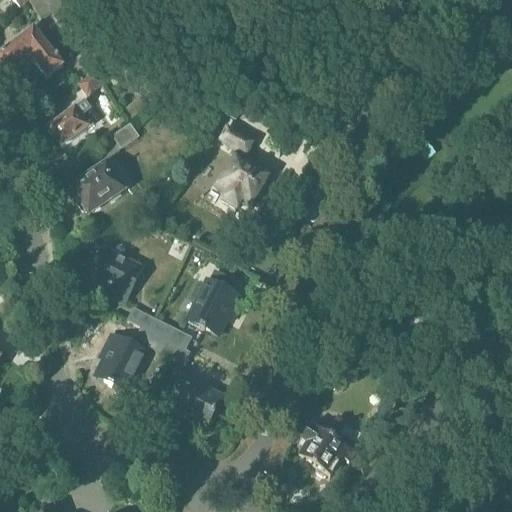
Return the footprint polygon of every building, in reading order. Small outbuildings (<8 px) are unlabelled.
[(20,12),(31,0),(8,0),(8,1),(20,12)] [(70,18),(58,0),(40,0),(41,0),(40,0),(37,0),(30,6),(41,24),(51,18),(57,26),(70,18)] [(126,0),(131,1),(130,6),(187,17),(189,0),(126,0)] [(34,32),(0,58),(0,66),(9,77),(27,63),(33,63),(47,82),(63,69),(34,32)] [(165,92),(134,73),(125,88),(152,104),(165,92)] [(95,77),(80,88),(87,98),(103,87),(95,77)] [(234,95),(223,114),(235,122),(247,102),(234,95)] [(138,99),(121,114),(128,123),(146,108),(138,99)] [(87,132),(94,127),(88,118),(91,116),(85,107),(48,133),(54,140),(52,142),(58,151),(60,150),(61,151),(88,132),(87,132)] [(233,153),(246,161),(255,145),(244,140),(248,133),(231,123),(223,137),(218,145),(233,153)] [(138,141),(129,127),(111,140),(120,153),(138,141)] [(230,159),(234,162),(216,191),(226,197),(220,205),(235,214),(241,206),(250,212),(252,208),(256,206),(259,202),(259,198),(261,194),(265,192),(267,188),(267,183),(269,180),(246,166),(248,163),(246,161),(233,153),(230,159)] [(121,194),(130,187),(114,165),(105,171),(104,170),(71,193),(79,205),(78,209),(82,215),(86,215),(88,218),(121,195),(121,194)] [(123,306),(140,272),(103,253),(87,283),(111,295),(109,299),(123,306)] [(204,286),(185,323),(217,338),(228,314),(232,316),(238,304),(221,295),(227,283),(212,275),(206,287),(204,286)] [(126,324),(140,331),(158,340),(164,327),(132,311),(126,324)] [(158,340),(164,343),(185,353),(191,341),(164,327),(158,340)] [(164,343),(158,340),(140,331),(133,343),(158,356),(164,343)] [(126,395),(145,358),(111,340),(104,354),(107,356),(95,380),(126,395)] [(191,357),(185,353),(164,343),(158,356),(185,369),(191,357)] [(352,359),(346,367),(358,375),(364,367),(352,359)] [(203,431),(219,401),(195,389),(197,385),(184,378),(166,412),(203,431)] [(329,433),(320,428),(316,434),(309,431),(301,445),(307,448),(298,462),(316,473),(315,474),(316,479),(322,482),(327,481),(327,480),(330,482),(342,462),(349,466),(355,457),(349,454),(354,446),(338,436),(345,426),(336,421),(329,433)]
